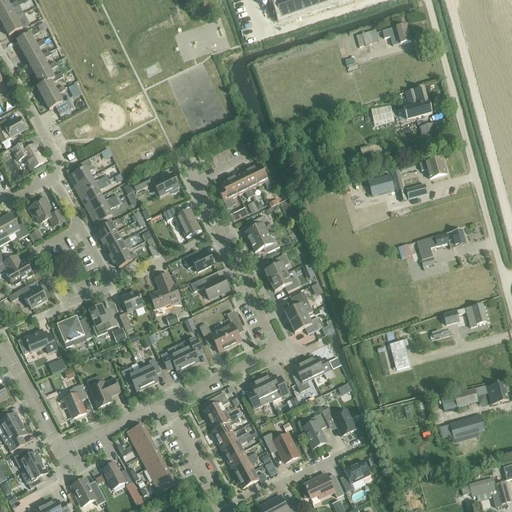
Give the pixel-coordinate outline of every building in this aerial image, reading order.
[(0,0),(0,14),(10,8),(10,7),(5,0),(0,0)] [(301,0),(298,0),(293,1),(299,20),(306,18),(301,0)] [(309,0),(301,0),(306,18),(314,16),(309,0)] [(317,0),(309,0),(314,16),(321,14),(317,0)] [(326,0),(317,0),(322,14),(329,12),(326,0)] [(334,0),(326,0),(329,12),(337,10),(334,0)] [(342,0),(334,0),(337,10),(345,8),(342,0)] [(293,1),(285,3),(291,22),(299,20),(293,1)] [(0,14),(0,21),(3,27),(17,19),(16,18),(12,11),(19,6),(17,3),(10,7),(10,8),(0,14)] [(285,3),(277,5),(283,25),(291,22),(285,3)] [(277,5),(270,7),(276,27),(283,25),(277,5)] [(270,7),(262,10),(268,29),(275,27),(270,7)] [(262,10),(255,12),(260,31),(268,29),(262,10)] [(17,19),(3,27),(9,38),(23,31),(18,22),(25,18),(23,14),(16,18),(17,19)] [(45,25),(38,29),(40,34),(47,30),(45,25)] [(382,33),(384,40),(390,38),(393,48),(411,43),(407,26),(382,33)] [(17,43),(23,56),(37,48),(36,46),(32,40),(40,36),(37,31),(30,35),(30,36),(17,43)] [(356,37),(359,49),(379,43),(376,31),(356,37)] [(23,56),(29,66),(43,59),(42,57),(38,51),(46,47),(43,42),(36,46),(37,48),(23,56)] [(29,66),(36,78),(49,70),(48,68),(44,62),(51,58),(49,54),(42,57),(43,59),(29,66)] [(353,60),(344,62),(346,68),(355,66),(353,60)] [(36,78),(41,87),(55,80),(54,79),(50,72),(57,68),(55,64),(48,68),(49,70),(36,78)] [(37,90),(43,102),(57,94),(56,92),(52,85),(63,79),(61,75),(54,79),(55,80),(41,87),(37,90)] [(57,94),(43,102),(49,112),(55,109),(56,111),(59,117),(72,109),(71,107),(71,106),(69,103),(68,102),(63,105),(58,96),(65,92),(63,89),(56,92),(57,94)] [(409,109),(403,110),(406,122),(432,116),(430,109),(429,109),(424,89),(405,94),(409,109)] [(9,106),(18,103),(15,95),(6,98),(9,106)] [(0,123),(0,143),(0,144),(9,139),(26,130),(20,120),(8,126),(5,121),(0,123)] [(420,129),(425,147),(438,143),(433,125),(420,129)] [(28,173),(45,164),(35,147),(26,152),(23,145),(12,151),(18,162),(24,159),(31,171),(28,173)] [(108,150),(101,154),(105,161),(112,157),(108,150)] [(384,157),(378,159),(381,168),(387,166),(384,157)] [(420,165),(422,172),(427,171),(430,180),(431,180),(448,175),(443,158),(420,165)] [(69,179),(74,188),(91,179),(88,174),(94,171),(88,161),(76,167),(79,173),(69,179)] [(259,165),(250,170),(258,187),(264,184),(267,191),(271,189),(267,182),(268,182),(259,165)] [(250,170),(240,175),(251,198),(255,197),(251,190),(258,187),(250,170)] [(392,172),(382,175),(388,197),(397,194),(404,192),(398,171),(392,172)] [(176,190),(178,189),(172,175),(153,185),(159,198),(171,193),(171,194),(173,195),(177,194),(177,192),(176,190)] [(240,175),(230,180),(238,197),(244,194),(248,200),(251,198),(240,175)] [(74,188),(79,198),(109,181),(107,177),(94,184),(91,179),(74,188)] [(133,187),(136,194),(150,187),(147,180),(133,187)] [(238,197),(230,180),(220,184),(223,190),(218,192),(227,210),(235,206),(232,200),(238,197)] [(79,198),(84,207),(101,198),(98,193),(104,190),(109,187),(107,183),(109,181),(79,198)] [(406,191),(409,201),(428,195),(425,185),(406,191)] [(128,187),(124,189),(127,196),(132,193),(128,187)] [(348,187),(340,189),(342,197),(350,195),(348,187)] [(404,192),(397,194),(400,203),(406,201),(404,192)] [(84,207),(90,217),(120,200),(118,196),(110,200),(104,203),(101,198),(84,207)] [(120,200),(90,217),(95,226),(98,225),(101,230),(111,224),(108,219),(112,217),(109,212),(114,209),(122,204),(120,200)] [(277,200),(268,205),(271,209),(279,205),(277,200)] [(27,210),(33,220),(36,218),(40,226),(49,221),(53,229),(64,223),(58,212),(52,216),(44,201),(27,210)] [(261,203),(255,206),(258,212),(263,209),(261,203)] [(254,204),(248,206),(252,215),(258,212),(255,206),(254,204)] [(163,215),(167,223),(176,219),(185,239),(199,232),(189,211),(179,216),(175,208),(163,215)] [(272,209),(266,211),(269,217),(275,214),(272,209)] [(238,213),(230,217),(234,224),(242,220),(238,213)] [(134,216),(140,229),(145,227),(139,214),(134,216)] [(10,217),(0,222),(0,225),(7,239),(15,235),(19,242),(23,240),(28,236),(22,226),(17,229),(10,217)] [(245,233),(250,244),(268,235),(265,229),(268,226),(264,217),(252,223),(255,228),(245,233)] [(98,239),(100,243),(116,234),(114,229),(119,227),(116,222),(111,224),(101,230),(98,232),(101,238),(98,239)] [(0,225),(0,251),(0,252),(0,251),(0,248),(11,243),(8,238),(7,239),(0,225)] [(39,229),(33,230),(35,237),(41,236),(39,229)] [(417,243),(421,261),(432,258),(430,250),(449,245),(450,250),(466,246),(462,231),(417,243)] [(143,236),(146,243),(151,240),(148,233),(143,236)] [(105,246),(108,251),(128,240),(122,244),(116,234),(100,243),(103,247),(105,246)] [(268,235),(250,244),(255,254),(265,249),(267,255),(279,249),(275,240),(270,241),(268,235)] [(108,258),(111,262),(127,253),(133,250),(130,245),(131,244),(128,240),(108,251),(111,256),(108,258)] [(151,240),(146,243),(149,249),(148,249),(153,259),(159,256),(151,240)] [(398,249),(401,260),(411,257),(407,246),(398,249)] [(127,253),(111,262),(113,266),(116,265),(119,270),(132,263),(137,260),(134,255),(129,258),(127,253)] [(185,266),(187,270),(194,267),(197,274),(214,266),(213,264),(214,262),(212,257),(209,256),(208,254),(197,260),(194,254),(182,260),(185,266)] [(3,264),(0,266),(0,277),(6,274),(13,286),(32,275),(24,262),(20,264),(16,256),(3,264)] [(264,273),(269,283),(286,275),(283,268),(288,266),(284,256),(271,262),(274,268),(264,273)] [(421,262),(423,269),(435,265),(433,259),(421,262)] [(169,268),(172,274),(178,271),(175,265),(169,268)] [(310,266),(303,269),(305,274),(312,271),(310,266)] [(286,275),(269,283),(274,294),(284,289),(287,294),(299,288),(295,279),(289,281),(286,275)] [(155,281),(158,290),(158,289),(160,293),(150,296),(149,292),(148,293),(155,311),(178,302),(180,305),(181,305),(174,287),(173,288),(168,276),(155,281)] [(190,286),(194,294),(203,290),(209,301),(229,291),(222,278),(208,286),(205,279),(190,286)] [(8,298),(11,303),(20,298),(23,296),(31,310),(46,301),(38,288),(30,292),(27,287),(17,293),(8,298)] [(140,302),(141,302),(139,299),(136,293),(121,299),(127,315),(142,308),(140,302)] [(294,309),(284,314),(289,325),(307,316),(303,310),(309,307),(304,298),(302,294),(290,300),(292,304),(294,309)] [(465,310),(443,316),(446,327),(459,324),(457,316),(460,316),(466,314),(469,325),(471,330),(475,328),(475,326),(486,323),(482,306),(465,310)] [(105,331),(116,327),(109,311),(104,313),(101,307),(88,312),(95,328),(93,329),(97,338),(106,334),(105,331)] [(232,326),(221,331),(230,349),(241,344),(235,333),(241,330),(234,313),(227,317),(232,326)] [(118,318),(125,333),(131,331),(125,315),(118,318)] [(176,316),(166,320),(169,327),(179,323),(176,316)] [(307,316),(289,325),(294,335),(304,330),(308,336),(322,329),(317,319),(310,323),(307,316)] [(56,326),(66,350),(73,347),(72,343),(84,338),(85,342),(92,339),(86,325),(80,327),(76,317),(56,326)] [(334,333),(331,326),(322,331),(326,337),(334,333)] [(230,349),(221,331),(211,336),(206,327),(200,330),(207,346),(213,343),(219,354),(230,349)] [(112,334),(116,345),(127,340),(123,330),(112,334)] [(24,340),(18,343),(24,357),(30,354),(30,355),(45,349),(48,355),(57,352),(49,335),(43,337),(41,331),(23,339),(24,340)] [(138,336),(129,339),(131,344),(139,341),(138,336)] [(154,336),(148,338),(151,346),(157,343),(154,336)] [(141,342),(145,350),(151,347),(148,339),(141,342)] [(168,353),(160,357),(165,368),(167,373),(175,370),(177,375),(188,369),(199,364),(196,359),(203,356),(200,351),(194,339),(184,344),(167,352),(168,353)] [(389,346),(396,372),(410,368),(403,342),(389,346)] [(315,358),(305,363),(313,380),(323,375),(326,380),(333,377),(329,370),(327,365),(320,368),(315,358)] [(333,371),(337,369),(341,367),(340,366),(337,359),(333,361),(329,363),(333,371)] [(150,366),(139,371),(147,389),(158,384),(154,374),(159,371),(154,360),(148,363),(150,366)] [(62,361),(55,364),(59,373),(66,370),(62,361)] [(313,380),(305,363),(294,368),(299,378),(293,381),(300,394),(310,390),(307,383),(313,380)] [(147,389),(139,371),(134,374),(132,369),(121,373),(121,375),(126,386),(132,384),(136,394),(147,389)] [(72,370),(64,373),(67,380),(75,377),(72,370)] [(271,376),(260,381),(271,403),(281,398),(288,395),(282,382),(276,386),(271,376)] [(109,398),(119,394),(114,381),(104,385),(103,383),(89,390),(97,410),(112,404),(109,398)] [(271,403),(260,381),(249,386),(254,396),(248,399),(254,412),(271,403)] [(345,386),(338,390),(342,397),(348,394),(351,392),(348,385),(345,386)] [(441,400),(444,413),(478,403),(476,398),(488,395),(491,406),(508,402),(504,385),(498,386),(498,385),(496,386),(497,387),(486,389),(486,387),(453,396),(453,397),(441,400)] [(81,402),(87,400),(81,387),(69,392),(71,397),(63,401),(72,421),(86,415),(81,402)] [(65,416),(56,391),(50,394),(60,418),(65,416)] [(204,413),(209,422),(226,414),(222,408),(229,404),(223,394),(204,405),(207,411),(204,413)] [(237,400),(232,402),(235,409),(240,406),(237,400)] [(320,411),(322,414),(324,420),(331,432),(337,430),(341,438),(355,431),(346,412),(332,419),(331,416),(329,411),(327,408),(320,411)] [(0,426),(4,434),(21,425),(15,414),(9,418),(5,411),(0,413),(0,426)] [(226,414),(209,422),(214,432),(234,421),(238,419),(242,417),(241,413),(235,416),(229,420),(226,414)] [(297,425),(302,436),(304,436),(305,436),(312,451),(326,444),(320,431),(326,428),(320,416),(310,421),(312,425),(306,428),(304,422),(302,422),(298,424),(297,425)] [(449,426),(454,441),(477,434),(473,419),(449,426)] [(211,433),(216,443),(233,434),(230,428),(236,424),(234,421),(214,432),(213,432),(211,433)] [(4,434),(0,437),(6,446),(10,454),(24,446),(20,439),(27,436),(21,425),(4,434)] [(126,434),(133,447),(149,438),(142,425),(126,434)] [(289,425),(283,428),(286,434),(292,431),(289,425)] [(222,452),(244,440),(250,437),(248,434),(243,437),(236,440),(233,434),(216,443),(222,452)] [(250,437),(244,440),(246,444),(258,437),(256,434),(250,437)] [(263,439),(271,455),(278,452),(285,465),(298,459),(287,436),(274,443),(271,435),(263,439)] [(133,447),(139,457),(155,449),(149,438),(133,447)] [(222,452),(227,462),(243,453),(240,447),(246,444),(244,440),(222,452)] [(139,457),(146,471),(163,463),(155,449),(139,457)] [(22,468),(25,473),(42,464),(36,453),(26,458),(24,453),(13,459),(19,469),(22,468)] [(227,462),(232,471),(255,459),(253,456),(246,459),(243,453),(227,462)] [(267,456),(261,459),(265,465),(270,462),(267,456)] [(232,471),(237,481),(253,472),(250,466),(256,463),(255,459),(232,471)] [(344,471),(347,477),(340,480),(347,494),(354,491),(351,486),(359,482),(362,480),(364,484),(365,484),(366,484),(370,483),(371,482),(371,480),(369,477),(370,477),(363,462),(344,471)] [(146,471),(153,484),(169,476),(163,463),(146,471)] [(25,473),(21,475),(26,485),(27,485),(30,491),(41,485),(38,480),(41,478),(47,475),(42,464),(25,473)] [(102,471),(112,491),(124,484),(126,488),(132,484),(125,471),(120,474),(114,465),(102,471)] [(511,466),(503,468),(506,482),(511,480),(511,466)] [(274,469),(267,473),(270,478),(277,475),(274,469)] [(253,472),(237,481),(242,491),(259,482),(260,485),(267,482),(263,475),(257,478),(253,472)] [(169,476),(153,484),(159,495),(175,487),(169,476)] [(307,494),(305,495),(304,498),(305,500),(307,501),(310,500),(310,501),(318,498),(319,501),(334,494),(336,500),(343,496),(334,477),(328,480),(326,476),(303,486),(307,494)] [(469,487),(461,489),(463,497),(471,495),(472,498),(476,497),(478,503),(492,498),(491,493),(496,492),(494,486),(493,479),(488,480),(469,485),(469,487)] [(74,495),(73,496),(76,500),(77,501),(80,506),(86,502),(87,504),(89,505),(94,502),(97,507),(105,503),(96,486),(91,488),(89,488),(85,480),(71,488),(74,495)] [(5,483),(0,486),(0,487),(3,493),(8,489),(5,483)] [(496,492),(491,493),(492,498),(496,510),(501,508),(501,505),(510,503),(505,483),(494,486),(496,492)] [(259,508),(261,511),(297,511),(294,504),(286,508),(280,497),(259,508)] [(14,498),(7,501),(10,507),(17,503),(14,498)] [(55,501),(44,507),(47,511),(67,511),(65,508),(60,511),(55,501)] [(344,511),(340,502),(333,506),(335,511),(344,511)]
